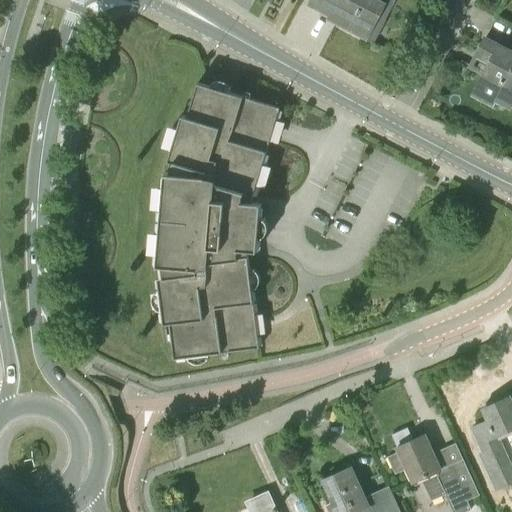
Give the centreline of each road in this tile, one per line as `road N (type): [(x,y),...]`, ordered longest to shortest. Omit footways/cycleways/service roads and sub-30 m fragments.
road 1 (secondary): [(87,495),(101,455),(97,427),(48,367),(35,295),(44,127),(81,0)]
road 2 (tertiary): [(399,128),(168,0)]
road 3 (secondary): [(70,505),(63,484),(78,463),(75,425),(44,405),(7,410)]
road 4 (unclassified): [(380,354),(492,307),(511,289)]
road 5 (residential): [(399,128),(458,0)]
road 6 (tertiary): [(511,183),(399,128)]
